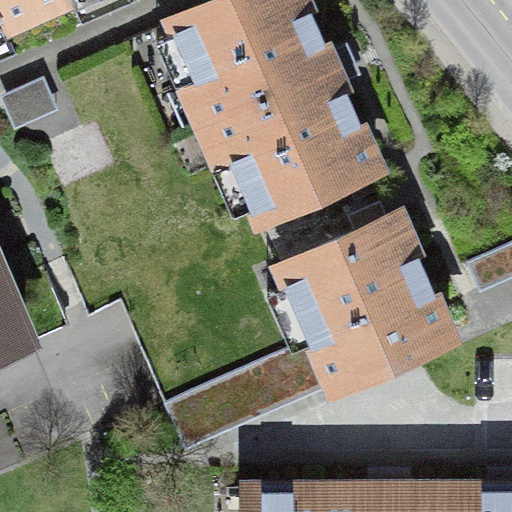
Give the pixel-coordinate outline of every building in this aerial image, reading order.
[(0,0),(0,15),(4,23),(56,0),(71,0),(82,24),(136,0),(0,0)] [(235,157),(262,216),(376,166),(338,79),(348,74),(337,49),(327,54),(302,0),(211,0),(174,17),(200,76),(184,83),(219,164),(235,157)] [(282,262),(335,383),(450,332),(396,212),(377,220),(370,204),(350,213),(357,229),(282,262)] [(0,352),(26,341),(0,282),(0,352)] [(511,511),(511,484),(411,485),(411,511),(511,511)] [(411,511),(411,485),(245,486),(244,511),(411,511)]
